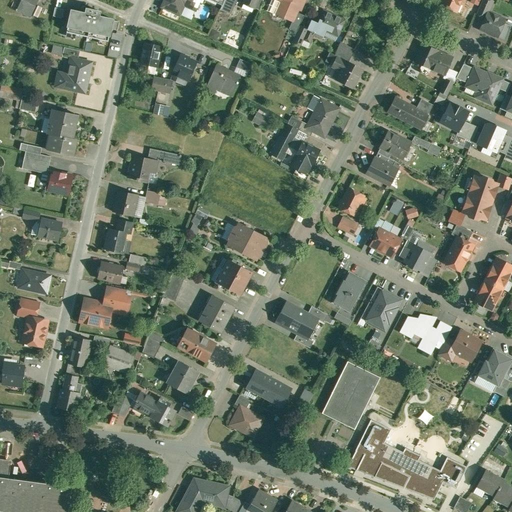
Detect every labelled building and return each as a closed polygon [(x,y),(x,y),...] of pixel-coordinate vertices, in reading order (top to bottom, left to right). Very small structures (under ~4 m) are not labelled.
[(21,0),(17,10),(30,16),(35,5),(36,5),(38,0),(21,0)] [(164,0),(162,6),(180,15),(184,5),(196,10),(200,0),(164,0)] [(224,0),(222,5),(220,10),(231,14),(237,0),(224,0)] [(244,0),(243,3),(254,8),(257,0),(244,0)] [(263,0),(257,0),(254,8),(259,11),(263,0)] [(269,0),(264,12),(269,14),(273,2),(269,0)] [(291,0),(290,5),(285,3),(280,15),(292,20),(293,21),(297,12),(298,9),(300,10),(304,0),(291,0)] [(442,0),(440,4),(448,8),(449,10),(452,12),(455,11),(457,11),(461,0),(442,0)] [(493,2),(489,0),(482,0),(477,14),(486,18),(488,12),(489,12),(493,2)] [(63,10),(55,8),(53,16),(62,18),(63,10)] [(87,37),(93,10),(86,9),(85,13),(71,10),(66,32),(87,37)] [(100,12),(93,10),(87,37),(108,42),(111,29),(113,20),(113,19),(99,16),(100,12)] [(344,20),(324,11),(318,24),(314,32),(323,36),(326,30),(337,35),(344,20)] [(297,12),(293,21),(292,20),(289,28),(297,31),(304,15),(297,12)] [(486,18),(481,29),(498,37),(500,31),(503,30),(505,26),(504,23),(505,19),(489,12),(488,12),(486,18)] [(113,20),(111,29),(117,31),(119,22),(113,20)] [(318,24),(311,21),(308,28),(308,29),(314,32),(318,24)] [(300,25),(293,41),(301,45),(303,40),(308,29),(308,28),(300,25)] [(314,32),(308,29),(303,40),(309,43),(314,32)] [(355,49),(340,42),(334,55),(336,57),(336,56),(346,61),(346,60),(348,61),(355,49)] [(161,47),(145,43),(141,62),(157,66),(161,47)] [(439,51),(423,44),(415,61),(422,64),(419,70),(420,73),(426,75),(428,74),(431,68),(445,75),(452,57),(439,51)] [(48,53),(58,55),(61,48),(50,45),(48,53)] [(80,51),(64,47),(62,57),(71,59),(71,58),(78,60),(80,51)] [(196,62),(180,55),(174,69),(179,71),(177,76),(188,81),(196,62)] [(348,61),(346,60),(346,61),(336,56),(336,57),(332,66),(338,69),(339,68),(341,70),(336,80),(352,88),(362,69),(348,61)] [(78,60),(71,58),(71,59),(67,78),(58,76),(56,86),(85,92),(87,83),(86,82),(87,76),(89,76),(92,63),(78,60)] [(251,65),(239,59),(236,66),(248,71),(251,65)] [(490,106),(496,89),(504,92),(508,80),(459,63),(454,79),(463,82),(460,88),(472,92),(470,99),(490,106)] [(239,76),(216,65),(205,89),(214,94),(217,88),(232,95),(238,82),(237,82),(239,76)] [(161,79),(153,77),(151,89),(158,90),(161,79)] [(172,81),(161,79),(158,90),(164,91),(170,93),(172,81)] [(446,80),(440,92),(447,96),(453,83),(446,80)] [(0,91),(19,95),(20,88),(0,84),(0,91)] [(170,93),(164,91),(161,103),(168,104),(170,93)] [(507,109),(511,97),(506,94),(501,108),(506,110),(507,109)] [(38,99),(23,95),(20,109),(35,112),(38,99)] [(416,108),(396,97),(388,112),(409,123),(409,122),(421,128),(433,105),(421,98),(416,108)] [(338,109),(320,100),(307,125),(306,127),(312,131),(323,137),(328,128),(327,128),(329,124),(330,125),(338,109)] [(449,102),(440,122),(457,130),(462,119),(466,110),(449,102)] [(165,117),(167,106),(153,104),(151,114),(165,117)] [(77,115),(54,110),(51,125),(54,126),(52,134),(72,138),(77,115)] [(255,111),(249,120),(262,128),(268,119),(255,111)] [(478,127),(462,119),(457,130),(455,134),(471,142),(472,141),(476,131),(478,127)] [(479,133),(475,142),(495,151),(496,150),(503,134),(505,128),(489,121),(484,123),(479,133)] [(307,125),(301,122),(297,130),(309,136),(312,131),(306,127),(307,125)] [(297,130),(287,124),(283,133),(293,138),(297,130)] [(397,136),(388,132),(380,147),(381,147),(392,153),(404,159),(412,143),(397,135),(397,136)] [(319,151),(302,142),(302,143),(293,138),(283,133),(279,140),(290,145),(298,150),(290,166),(296,169),(296,168),(306,173),(310,164),(311,165),(319,151)] [(52,134),(51,134),(54,135),(51,150),(48,149),(48,150),(73,155),(77,139),(52,134)] [(511,137),(503,134),(496,150),(504,153),(509,143),(511,137)] [(290,145),(279,140),(272,155),(282,160),(290,145)] [(511,144),(509,143),(504,153),(501,159),(511,163),(511,144)] [(42,148),(27,145),(25,151),(35,153),(41,154),(42,148)] [(392,153),(381,147),(378,153),(389,159),(392,153)] [(165,152),(150,148),(148,158),(157,160),(158,157),(164,159),(165,152)] [(181,155),(165,152),(164,159),(163,162),(179,165),(181,155)] [(41,154),(35,153),(31,170),(47,174),(51,156),(41,154)] [(389,159),(378,153),(376,158),(386,164),(389,159)] [(148,158),(133,155),(130,165),(131,165),(128,177),(137,179),(136,180),(146,182),(148,170),(155,172),(157,160),(148,158)] [(376,158),(374,157),(366,172),(388,184),(392,177),(394,178),(398,170),(386,164),(376,158)] [(306,173),(296,168),(296,169),(293,174),(305,181),(309,175),(306,173)] [(61,173),(52,171),(49,189),(69,194),(73,176),(60,174),(61,173)] [(511,179),(511,178),(501,174),(497,184),(498,184),(497,185),(509,189),(511,179)] [(492,179),(483,176),(480,178),(475,176),(463,212),(468,214),(469,216),(478,219),(481,218),(486,220),(497,185),(498,184),(497,184),(493,182),(492,179)] [(363,195),(349,188),(339,207),(355,215),(361,203),(359,202),(363,195)] [(138,194),(117,190),(115,199),(117,199),(114,211),(113,211),(133,216),(135,206),(134,206),(137,195),(138,194)] [(159,193),(147,190),(145,196),(157,199),(159,193)] [(395,215),(401,202),(392,199),(386,211),(395,215)] [(207,212),(199,207),(196,213),(205,217),(207,212)] [(413,207),(402,210),(405,219),(415,216),(413,207)] [(40,213),(25,210),(23,218),(38,221),(39,218),(40,213)] [(465,215),(454,210),(449,221),(456,225),(460,226),(465,215)] [(186,230),(193,233),(200,217),(193,214),(186,230)] [(62,223),(42,219),(39,218),(38,221),(38,222),(41,223),(39,235),(59,240),(62,223)] [(133,222),(119,219),(118,225),(131,228),(133,222)] [(353,222),(348,232),(354,234),(358,225),(353,222)] [(234,227),(228,223),(227,224),(224,229),(231,233),(234,227)] [(259,234),(247,228),(246,225),(244,226),(239,223),(237,226),(234,227),(231,233),(228,239),(229,242),(228,245),(232,247),(233,250),(236,249),(248,255),(249,258),(251,257),(256,259),(258,257),(260,256),(267,244),(266,241),(267,238),(262,236),(262,233),(259,234)] [(414,228),(407,224),(401,236),(408,240),(414,228)] [(116,230),(109,228),(104,248),(124,253),(124,252),(121,251),(125,232),(130,234),(131,228),(118,225),(116,230)] [(375,225),(367,240),(372,242),(380,228),(375,225)] [(460,226),(456,225),(451,234),(457,237),(457,236),(468,242),(473,232),(460,226)] [(401,239),(380,228),(372,242),(371,245),(392,257),(401,239)] [(457,237),(447,255),(450,256),(446,263),(461,271),(474,246),(468,242),(457,236),(457,237)] [(422,242),(417,244),(415,247),(412,245),(409,250),(404,247),(399,255),(405,258),(403,261),(410,264),(412,264),(414,265),(413,268),(416,270),(417,268),(421,270),(420,272),(429,277),(437,261),(432,258),(434,255),(432,254),(435,249),(422,242)] [(142,256),(131,254),(129,261),(141,264),(142,256)] [(511,269),(511,266),(497,258),(486,280),(502,288),(511,269)] [(252,272),(229,260),(217,283),(240,295),(252,272)] [(22,264),(10,261),(9,267),(20,270),(22,264)] [(124,267),(102,261),(98,278),(120,283),(124,267)] [(140,265),(128,262),(126,268),(139,271),(140,265)] [(186,274),(174,268),(163,295),(175,301),(186,274)] [(50,275),(23,269),(19,287),(40,292),(40,288),(47,290),(50,275)] [(332,304),(351,314),(367,281),(348,272),(345,278),(343,277),(335,293),(337,294),(332,304)] [(502,288),(486,280),(475,301),(491,309),(502,288)] [(132,290),(108,285),(104,303),(112,305),(128,308),(130,296),(125,294),(126,290),(131,291),(132,290)] [(387,332),(404,299),(382,288),(365,320),(387,332)] [(214,295),(200,322),(219,332),(233,306),(214,295)] [(104,303),(85,298),(80,321),(108,327),(108,323),(111,322),(112,318),(110,316),(112,305),(104,303)] [(39,303),(22,299),(18,314),(28,317),(28,316),(36,318),(39,303)] [(286,303),(276,322),(297,333),(308,339),(318,319),(308,314),(286,303)] [(311,306),(308,314),(318,319),(324,322),(327,315),(311,306)] [(347,323),(348,319),(334,314),(332,317),(347,323)] [(436,318),(420,315),(418,319),(408,317),(401,330),(412,336),(415,332),(424,337),(419,346),(431,353),(439,338),(445,341),(447,337),(452,328),(440,322),(436,331),(431,328),(436,318)] [(36,318),(28,316),(28,317),(22,342),(43,346),(48,321),(36,318)] [(199,335),(187,328),(178,346),(206,361),(215,343),(204,337),(204,336),(199,334),(199,335)] [(469,336),(465,334),(464,331),(462,332),(461,331),(455,342),(451,350),(471,360),(472,357),(474,357),(476,354),(475,352),(481,341),(470,336),(469,336)] [(308,339),(297,333),(294,340),(310,348),(313,342),(308,339)] [(141,337),(126,334),(125,341),(139,344),(141,337)] [(110,339),(95,335),(93,344),(108,348),(110,339)] [(92,340),(74,336),(68,364),(86,368),(92,340)] [(363,351),(373,355),(378,340),(369,336),(363,351)] [(161,344),(148,337),(142,352),(154,358),(161,344)] [(455,342),(447,337),(445,341),(438,353),(447,358),(451,350),(455,342)] [(135,354),(112,346),(105,363),(128,372),(135,354)] [(500,385),(511,359),(495,350),(490,361),(486,359),(479,375),(500,385)] [(39,358),(26,356),(25,363),(39,365),(39,358)] [(198,372),(179,361),(171,375),(174,376),(170,384),(168,382),(167,383),(187,393),(198,372)] [(380,377),(348,361),(322,413),(354,429),(367,404),(380,378),(380,377)] [(17,364),(4,362),(3,374),(4,375),(3,384),(14,385),(14,383),(23,384),(25,367),(17,365),(17,364)] [(282,406),(292,387),(257,368),(246,387),(282,406)] [(78,377),(66,374),(63,389),(62,389),(58,408),(75,411),(79,393),(81,393),(83,384),(77,382),(78,377)] [(294,405),(304,409),(310,393),(300,389),(294,405)] [(158,402),(140,392),(136,401),(133,408),(144,414),(144,413),(151,417),(159,402),(158,402)] [(125,398),(119,395),(112,411),(119,414),(125,398)] [(251,400),(240,395),(235,404),(240,407),(241,406),(246,409),(251,400)] [(133,400),(125,397),(125,398),(119,414),(126,417),(133,400)] [(175,411),(162,404),(164,401),(165,402),(165,401),(160,398),(158,402),(159,402),(151,417),(168,426),(170,422),(171,422),(172,420),(171,420),(175,411)] [(246,409),(241,406),(240,407),(232,423),(242,428),(241,430),(254,437),(258,429),(254,427),(260,416),(246,409)] [(390,429),(371,419),(350,462),(348,467),(356,470),(433,500),(442,482),(456,488),(467,467),(447,457),(440,470),(418,460),(420,455),(405,448),(403,452),(384,442),(390,429)] [(495,444),(492,452),(501,456),(504,448),(495,444)] [(68,511),(72,487),(9,478),(11,463),(0,461),(0,511),(68,511)] [(504,480),(486,470),(478,485),(495,495),(502,482),(504,480)] [(192,484),(176,511),(177,511),(195,511),(198,508),(199,507),(197,506),(202,497),(216,500),(215,505),(227,508),(232,497),(227,496),(229,486),(204,480),(200,486),(192,484)] [(511,487),(502,482),(495,495),(493,498),(511,506),(511,507),(511,504),(511,487)] [(267,494),(259,490),(248,509),(252,511),(270,511),(277,501),(276,500),(276,501),(266,495),(267,494)] [(238,511),(244,502),(233,496),(232,497),(227,508),(234,511),(238,511)] [(467,511),(472,502),(460,496),(454,508),(462,511),(467,511)] [(310,511),(291,501),(285,511),(310,511)]
